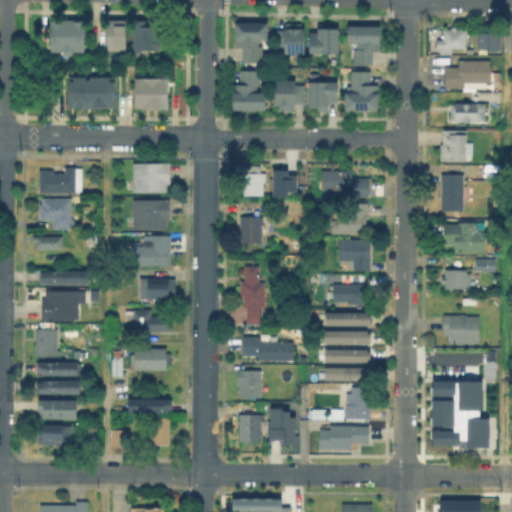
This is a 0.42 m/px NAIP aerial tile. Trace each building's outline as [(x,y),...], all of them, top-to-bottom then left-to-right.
[(48,17),(48,52),(81,52),(81,17),(48,17)] [(105,48),(123,48),(123,17),(105,17),(105,48)] [(130,47),(158,47),(158,18),(130,18),(130,47)] [(257,41),(257,48),(261,48),(261,62),(241,62),(241,48),(232,48),(233,24),(265,24),(265,41),(257,41)] [(281,54),(281,26),(302,26),(302,54),(281,54)] [(379,43),(378,52),(372,52),(372,64),(352,64),(352,51),(356,51),(356,43),(346,43),(346,26),(379,26),(379,43)] [(316,55),(308,55),(308,33),(317,33),(317,28),(337,28),(337,55),(316,55)] [(462,28),(462,31),(464,31),(464,48),(449,48),(450,54),(438,54),(438,49),(435,49),(435,40),(440,40),(440,29),(449,29),(449,28),(462,28)] [(503,30),(503,51),(479,51),(479,30),(503,30)] [(489,61),(489,83),(463,83),(463,88),(445,88),(445,68),(458,68),(458,61),(489,61)] [(250,86),(250,94),(263,94),(263,112),(231,111),(231,86),(240,86),(240,70),(258,70),(258,86),(250,86)] [(370,72),(370,85),(377,85),(376,111),(344,111),(344,95),(354,95),(354,85),(350,85),(351,71),(370,72)] [(112,106),(112,73),(65,73),(65,106),(112,106)] [(132,107),(166,107),(166,75),(132,75),(132,107)] [(274,105),(274,83),(300,83),(300,105),(274,105)] [(328,109),(306,109),(306,83),(337,83),(337,102),(328,102),(328,109)] [(484,105),(484,122),(455,122),(451,121),(451,105),(455,105),(455,104),(484,105)] [(442,163),(442,130),(466,130),(466,163),(442,163)] [(172,163),(174,185),(168,184),(169,191),(135,192),(136,163),(172,163)] [(266,181),(266,195),(247,195),(247,173),(247,166),(263,166),(263,173),(268,173),(268,181),(266,181)] [(85,169),(85,192),(78,192),(78,193),(42,193),(42,171),(56,171),(56,174),(67,174),(67,168),(78,168),(78,169),(85,169)] [(271,195),(271,168),(286,168),(286,174),(295,174),(295,190),(286,190),(286,195),(271,195)] [(372,179),(371,197),(354,197),(354,190),(324,190),(325,171),(354,172),(354,179),(372,179)] [(463,175),(463,185),(466,185),(466,195),(462,195),(462,211),(440,211),(440,174),(463,175)] [(74,219),(74,230),(55,230),(55,220),(41,220),(41,205),(44,205),(44,199),(73,199),(73,219),(74,219)] [(174,199),(174,222),(169,222),(169,228),(135,229),(136,199),(174,199)] [(369,213),(369,231),(334,231),(334,218),(341,218),(341,214),(353,214),(353,201),(370,201),(370,213),(369,213)] [(264,226),(264,244),(243,244),(243,217),(267,217),(267,226),(264,226)] [(478,220),(478,229),(485,228),(485,250),(455,251),(455,243),(444,243),(444,222),(458,222),(458,220),(478,220)] [(102,233),(102,249),(87,248),(87,233),(102,233)] [(174,235),(173,265),(139,265),(139,246),(154,246),(154,235),(174,235)] [(65,238),(65,250),(39,250),(39,243),(36,243),(36,238),(65,238)] [(374,240),(373,270),(356,270),(356,261),(341,260),(342,239),(374,240)] [(496,259),(496,271),(475,271),(476,259),(496,259)] [(263,266),(262,281),(268,281),(268,308),(266,308),(265,323),(250,323),(250,307),(247,307),(247,296),(244,296),(244,280),(248,280),(248,265),(263,266)] [(470,273),(470,290),(441,290),(441,270),(466,270),(466,273),(470,273)] [(43,285),(43,272),(90,272),(89,286),(43,285)] [(174,276),(175,296),(169,296),(169,297),(143,297),(143,277),(174,276)] [(369,285),(369,290),(372,289),(372,299),(369,298),(369,304),(335,305),(334,284),(369,285)] [(81,291),(82,320),(45,319),(44,301),(47,301),(47,291),(81,291)] [(173,317),(174,332),(137,332),(137,311),(154,311),(154,317),(173,317)] [(327,327),(328,314),(373,315),(373,327),(327,327)] [(478,317),(479,343),(449,343),(449,334),(443,334),(443,315),(465,315),(465,317),(478,317)] [(55,323),(55,329),(59,329),(59,350),(62,351),(62,357),(37,357),(37,329),(42,330),(42,323),(55,323)] [(327,345),(327,333),(371,333),(371,345),(327,345)] [(296,361),(261,362),(261,357),(244,356),(244,337),(263,337),(264,341),(296,342),(296,361)] [(169,348),(169,354),(174,354),(174,364),(169,364),(169,370),(137,370),(137,366),(134,366),(134,355),(137,356),(137,348),(169,348)] [(327,364),(327,350),(372,350),(372,364),(327,364)] [(124,361),(124,377),(114,377),(114,361),(124,361)] [(39,377),(39,365),(82,365),(82,377),(39,377)] [(327,382),(327,369),(370,369),(370,383),(327,382)] [(263,370),(263,397),(242,398),(242,384),(239,384),(239,371),(263,370)] [(431,379),(480,379),(479,416),(486,416),(486,446),(455,446),(455,444),(430,443),(431,379)] [(39,395),(39,383),(81,383),(81,395),(39,395)] [(373,387),(373,420),(348,420),(348,405),(348,393),(353,393),(353,387),(373,387)] [(39,398),(78,398),(78,416),(44,416),(44,410),(39,410),(39,398)] [(129,412),(129,400),(173,401),(173,413),(129,412)] [(265,435),(265,417),(267,417),(267,408),(283,408),(283,414),(289,414),(288,431),(287,431),(287,439),(278,439),(278,434),(273,434),(273,435),(265,435)] [(261,420),(260,441),(239,441),(239,413),(265,413),(265,420),(261,420)] [(173,417),(172,444),(149,444),(150,434),(153,434),(153,417),(173,417)] [(72,426),(72,441),(64,440),(63,444),(41,444),(41,425),(72,426)] [(374,426),(375,443),(356,445),(356,449),(321,450),(321,441),(311,442),(311,429),(333,429),(334,426),(374,426)] [(129,431),(129,447),(111,447),(112,431),(129,431)] [(230,496),(280,496),(280,505),(289,505),(288,511),(230,510),(230,496)] [(437,511),(437,499),(479,499),(478,511),(437,511)] [(87,502),(87,511),(39,511),(39,505),(76,505),(75,502),(87,502)] [(339,511),(369,511),(370,502),(340,502),(339,511)]
